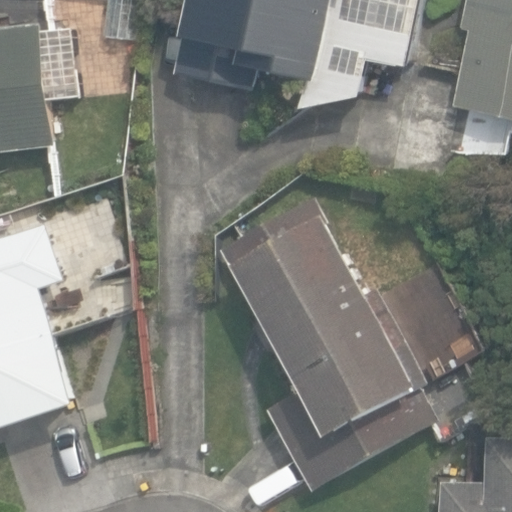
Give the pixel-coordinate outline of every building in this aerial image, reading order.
[(114,0),(110,34),(136,38),(141,0),(114,0)] [(205,0),(189,74),(248,87),(254,63),(332,80),(349,0),(205,0)] [(464,103),(511,113),(511,0),(476,0),(471,26),(480,28),(464,103)] [(0,152),(63,145),(56,88),(87,84),(80,26),(50,30),(49,22),(0,27),(0,152)] [(275,407),(322,491),(448,419),(427,381),(422,384),(402,350),(413,344),(381,287),(378,290),(324,196),(235,246),(305,368),(275,407)] [(0,431),(89,401),(50,288),(76,279),(56,223),(0,241),(0,431)] [(511,511),(511,432),(499,432),(499,474),(451,473),(450,511),(511,511)]
